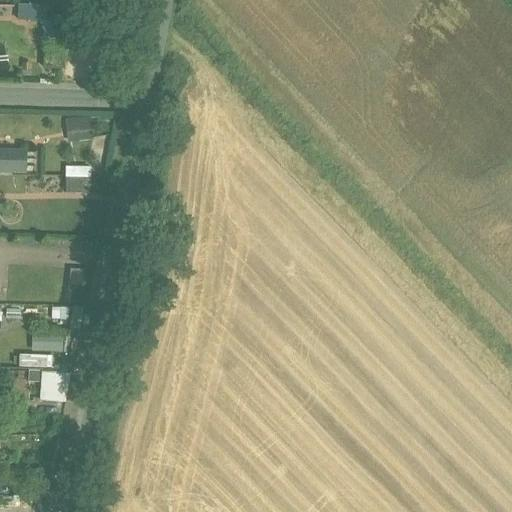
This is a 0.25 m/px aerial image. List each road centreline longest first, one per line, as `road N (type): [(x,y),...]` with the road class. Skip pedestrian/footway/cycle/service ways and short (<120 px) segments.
road 1 (unclassified): [(148,99),(59,511)]
road 2 (residential): [(0,98),(148,99)]
